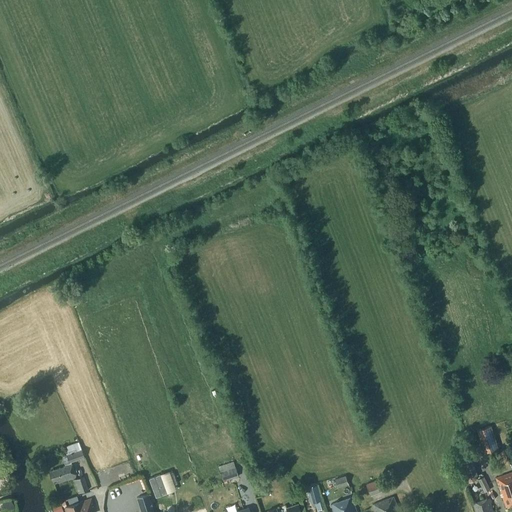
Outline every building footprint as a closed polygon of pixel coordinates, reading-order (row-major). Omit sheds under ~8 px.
[(478,430),(485,453),(499,448),(491,425),(478,430)] [(67,454),(69,462),(84,456),(79,441),(65,446),(68,454),(67,454)] [(469,452),(454,458),(463,480),(464,480),(475,475),(478,475),(469,452)] [(234,461),(218,466),(223,480),(239,476),(234,461)] [(56,479),(57,482),(76,476),(72,463),(50,471),(53,480),(56,479)] [(511,471),(496,477),(506,506),(511,504),(511,471)] [(475,475),(464,480),(465,484),(477,479),(475,475)] [(84,476),(74,480),(79,493),(88,490),(84,476)] [(334,479),(337,487),(348,483),(345,476),(334,479)] [(479,479),(485,492),(490,489),(484,476),(479,479)] [(366,484),(370,495),(384,489),(380,478),(366,484)] [(241,485),(234,488),(242,507),(249,504),(241,485)] [(308,491),(311,503),(321,501),(317,485),(307,487),(308,491)] [(154,511),(148,493),(136,497),(141,511),(154,511)] [(333,511),(357,511),(351,496),(330,504),(333,511)] [(399,511),(393,496),(372,504),(375,511),(399,511)] [(477,511),(493,511),(489,498),(474,503),(476,511),(477,511)] [(93,511),(92,508),(94,507),(91,499),(83,502),(82,501),(67,506),(68,511),(93,511)] [(52,505),(54,511),(59,511),(64,511),(63,508),(61,502),(52,505)]
